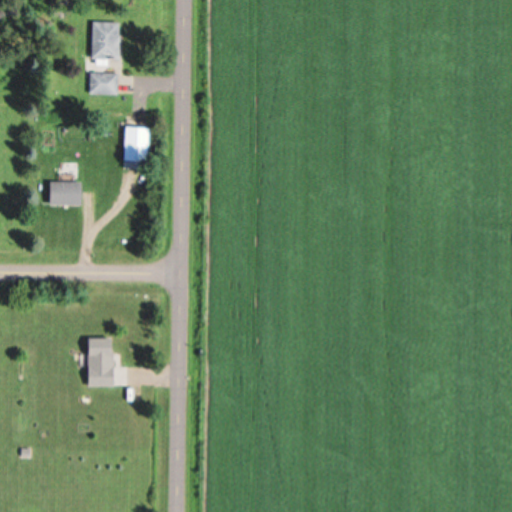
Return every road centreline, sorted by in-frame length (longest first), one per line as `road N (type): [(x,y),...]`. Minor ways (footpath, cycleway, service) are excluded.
road 1 (residential): [(177,511),(177,0)]
road 2 (residential): [(182,270),(0,269)]
